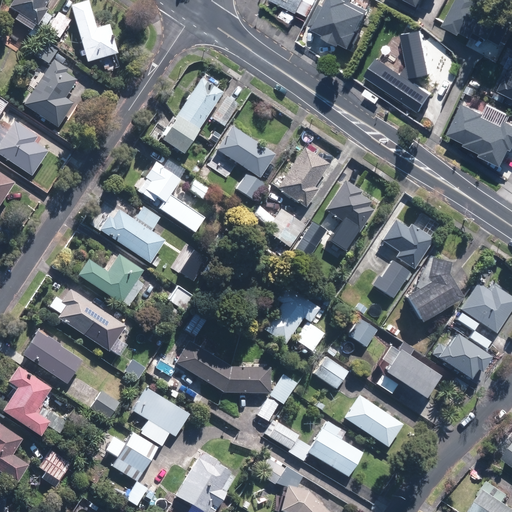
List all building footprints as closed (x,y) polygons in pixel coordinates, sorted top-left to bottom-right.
[(43,12),(40,10),(46,0),(10,0),(5,9),(8,11),(34,27),(43,12)] [(279,0),(298,10),(303,0),(279,0)] [(312,28),(311,30),(322,36),(321,39),(335,45),(337,43),(346,47),(364,10),(348,3),(349,0),(325,0),(322,7),(318,5),(308,26),(312,28)] [(489,4),(480,0),(455,0),(441,27),(458,35),(459,33),(469,38),(472,33),(485,40),(492,27),(480,21),(489,4)] [(86,1),(68,6),(84,63),(115,54),(107,26),(95,29),(86,1)] [(69,21),(57,13),(45,30),(58,38),(69,21)] [(419,32),(401,35),(408,78),(426,75),(419,32)] [(46,65),(57,50),(41,40),(31,54),(46,65)] [(429,97),(376,59),(363,77),(416,115),(429,97)] [(511,59),(497,92),(511,98),(511,59)] [(55,128),(72,104),(63,98),(74,81),(62,73),(65,70),(51,61),(21,105),(55,128)] [(179,155),(219,94),(198,80),(158,141),(179,155)] [(238,104),(225,96),(210,119),(223,128),(238,104)] [(501,126),(460,105),(445,134),(463,143),(462,146),(479,154),(478,156),(499,167),(507,150),(510,151),(511,147),(511,127),(503,123),(501,126)] [(0,158),(30,177),(46,152),(32,143),(36,137),(12,122),(0,140),(0,158)] [(273,155),(230,127),(214,150),(256,179),(273,155)] [(327,164),(303,148),(275,189),(303,208),(316,190),(312,187),(327,164)] [(164,205),(180,181),(155,164),(144,179),(149,182),(143,191),(164,205)] [(264,186),(246,174),(235,189),(253,202),(264,186)] [(0,199),(10,184),(0,177),(0,199)] [(202,201),(208,190),(192,180),(186,191),(202,201)] [(342,180),(322,210),(357,233),(371,211),(365,207),(368,202),(358,195),(360,192),(342,180)] [(110,219),(107,217),(97,232),(148,264),(162,241),(149,233),(158,218),(141,207),(131,221),(115,211),(110,219)] [(298,231),(275,215),(264,230),(287,246),(298,231)] [(405,229),(392,220),(378,242),(395,253),(392,258),(411,270),(431,239),(412,227),(409,225),(405,229)] [(325,231),(311,222),(293,249),(307,259),(325,231)] [(192,241),(176,230),(166,245),(182,256),(192,241)] [(86,261),(76,276),(119,304),(120,303),(127,307),(142,285),(135,281),(141,272),(115,256),(104,273),(86,261)] [(446,264),(427,259),(422,278),(425,282),(400,297),(416,323),(457,299),(446,279),(443,275),(446,264)] [(390,262),(379,278),(376,276),(370,285),(390,299),(407,273),(390,262)] [(493,335),(511,304),(511,299),(504,294),(506,290),(494,282),(488,292),(475,283),(457,311),(475,324),(470,332),(485,341),(490,333),(493,335)] [(191,298),(175,287),(166,301),(181,312),(191,298)] [(283,345),(301,319),(307,323),(317,309),(283,287),(273,301),(278,305),(261,330),(283,345)] [(123,326),(69,291),(60,304),(64,307),(56,319),(106,351),(123,326)] [(204,322),(193,315),(183,330),(193,338),(204,322)] [(364,347),(375,330),(357,319),(347,336),(364,347)] [(322,335),(305,323),(293,340),(310,352),(322,335)] [(80,361),(36,331),(20,354),(64,385),(80,361)] [(268,393),(268,368),(231,368),(187,341),(173,363),(222,393),(268,393)] [(436,376),(408,358),(413,349),(401,342),(396,351),(395,350),(381,373),(422,398),(436,376)] [(451,360),(433,349),(428,357),(446,368),(451,360)] [(145,366),(129,357),(122,370),(137,379),(145,366)] [(334,390),(346,372),(324,357),(312,375),(334,390)] [(0,412),(37,437),(47,423),(32,412),(38,404),(47,389),(14,367),(5,382),(14,388),(0,409),(0,412)] [(282,404),(294,383),(280,374),(267,395),(282,404)] [(395,385),(379,375),(374,384),(390,394),(395,385)] [(187,414),(142,388),(129,410),(174,436),(187,414)] [(118,402),(99,390),(88,408),(106,420),(118,402)] [(358,395),(342,417),(384,448),(400,425),(358,395)] [(277,404),(266,397),(255,415),(266,422),(277,404)] [(167,434),(145,421),(138,434),(159,447),(167,434)] [(298,435),(272,421),(264,436),(289,451),(298,435)] [(320,429),(319,428),(304,453),(346,477),(360,452),(339,440),(343,432),(325,422),(320,429)] [(21,440),(0,426),(0,474),(13,484),(25,466),(10,456),(21,440)] [(155,448),(130,433),(109,466),(134,481),(155,448)] [(511,444),(501,459),(511,466),(511,444)] [(70,464),(50,450),(37,468),(57,482),(70,464)] [(166,511),(212,511),(232,477),(227,474),(229,472),(215,465),(217,461),(199,451),(165,511),(166,511)] [(282,469),(267,459),(257,475),(272,484),(282,469)] [(479,493),(481,494),(469,511),(511,511),(511,507),(503,502),(508,494),(487,481),(479,493)] [(323,511),(304,492),(282,486),(275,511),(278,511),(323,511)]
